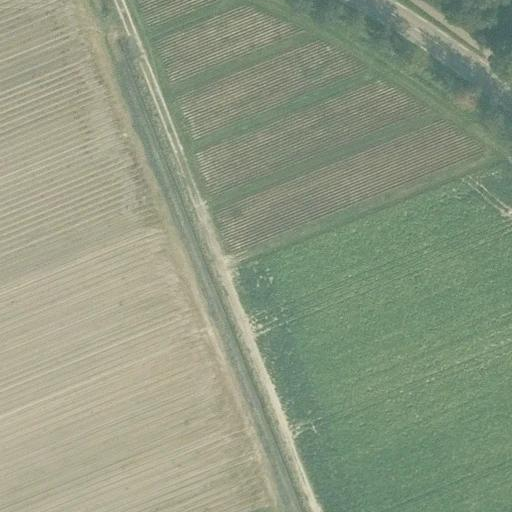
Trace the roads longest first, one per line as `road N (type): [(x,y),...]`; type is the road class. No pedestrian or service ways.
road 1 (track): [(124,0),(322,511)]
road 2 (tertiary): [(373,0),(511,94)]
